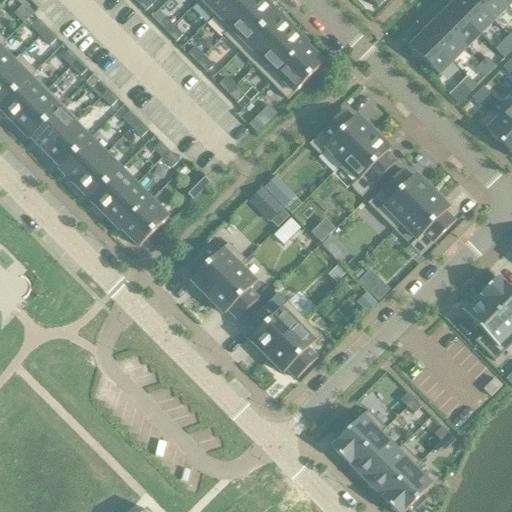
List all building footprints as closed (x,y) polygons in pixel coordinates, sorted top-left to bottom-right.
[(139,0),(136,3),(145,13),(152,6),(146,0),(139,0)] [(200,0),(197,4),(212,19),(231,0),(200,0)] [(261,1),(260,0),(231,0),(212,19),(227,34),(223,37),(224,38),(261,1)] [(367,0),(377,9),(386,0),(367,0)] [(470,0),(458,0),(451,7),(480,37),(494,23),(470,0)] [(497,0),(470,0),(494,23),(507,10),(497,0)] [(511,0),(497,0),(507,10),(511,4),(511,0)] [(277,16),(261,1),(224,38),(239,53),(277,16)] [(451,7),(437,21),(466,50),(480,37),(451,7)] [(292,31),(277,16),(239,53),(254,68),(292,31)] [(167,34),(174,27),(164,18),(157,25),(167,34)] [(437,21),(424,34),(453,64),(466,50),(437,21)] [(47,31),(38,22),(31,29),(40,38),(47,31)] [(167,34),(176,43),(183,37),(174,27),(167,34)] [(50,47),(57,40),(47,31),(40,38),(50,47)] [(307,47),(292,31),(254,68),(270,84),(307,47)] [(424,34),(409,49),(439,78),(453,64),(424,34)] [(511,41),(509,38),(503,44),(511,52),(511,41)] [(0,49),(6,43),(5,42),(0,47),(0,77),(20,57),(13,64),(0,50),(0,49)] [(270,84),(287,102),(323,66),(307,49),(308,47),(307,47),(270,84)] [(197,65),(204,58),(195,48),(188,55),(197,65)] [(78,62),(69,52),(62,59),(71,69),(78,62)] [(0,107),(35,73),(20,57),(0,77),(0,107)] [(197,65),(206,74),(213,67),(204,58),(197,65)] [(481,65),(490,74),(496,68),(487,60),(481,65)] [(87,71),(78,62),(71,69),(80,78),(87,71)] [(511,77),(511,67),(508,64),(503,69),(511,78),(511,77)] [(484,79),(490,74),(481,65),(476,71),(484,79)] [(35,73),(0,107),(0,111),(13,125),(47,91),(33,77),(36,74),(35,73)] [(228,95),(235,89),(225,79),(218,86),(228,95)] [(462,84),(471,93),(477,87),(468,79),(462,84)] [(108,92),(99,83),(92,90),(101,99),(108,92)] [(228,95),(237,105),(244,98),(235,89),(228,95)] [(486,103),(492,97),(483,89),(478,94),(486,103)] [(63,107),(47,91),(13,125),(29,141),(63,107)] [(118,102),(108,92),(101,99),(111,109),(118,102)] [(486,103),(478,94),(472,100),(481,108),(486,103)] [(511,106),(501,117),(511,128),(511,106)] [(78,122),(63,107),(29,141),(30,141),(31,140),(45,154),(78,122)] [(319,157),(326,150),(342,166),(376,132),(366,123),(364,125),(356,118),(352,122),(343,113),(309,146),(319,157)] [(139,123),(129,114),(122,121),(132,130),(139,123)] [(511,128),(501,117),(487,132),(511,157),(511,128)] [(255,119),(248,126),(257,136),(264,129),(255,119)] [(79,123),(78,122),(45,154),(60,169),(59,171),(90,141),(75,126),(79,123)] [(148,132),(139,123),(132,130),(141,139),(148,132)] [(376,132),(342,166),(357,182),(351,188),(361,199),(395,165),(386,156),(390,152),(383,144),(385,142),(376,132)] [(105,156),(90,141),(59,171),(74,186),(105,156)] [(169,153),(160,144),(153,151),(162,160),(169,153)] [(178,163),(169,153),(162,160),(171,170),(178,163)] [(120,171),(105,156),(74,186),(89,202),(120,171)] [(135,187),(120,171),(89,202),(105,217),(135,187)] [(402,172),(368,205),(394,232),(434,191),(425,182),(422,184),(415,177),(411,181),(402,172)] [(200,175),(183,192),(192,201),(209,184),(200,175)] [(264,189),(263,190),(273,200),(274,199),(284,189),(274,179),(264,189)] [(120,232),(151,202),(135,187),(105,217),(120,232)] [(263,190),(249,204),(259,214),(273,200),(263,190)] [(434,191),(394,232),(395,232),(401,226),(416,241),(410,247),(420,258),(454,224),(444,215),(449,211),(441,204),(444,201),(434,191)] [(139,249),(168,220),(151,202),(120,232),(121,233),(122,232),(139,249)] [(325,220),(311,234),(321,245),(335,231),(325,220)] [(331,238),(321,247),(328,253),(337,244),(331,238)] [(195,278),(191,282),(198,289),(195,292),(205,302),(245,262),(229,245),(214,258),(205,249),(186,269),(195,278)] [(245,262),(205,302),(215,312),(217,309),(224,316),(229,312),(238,321),(257,302),(248,292),(256,285),(240,269),(246,262),(245,262)] [(337,267),(329,276),(337,284),(345,275),(337,267)] [(511,293),(498,279),(480,297),(511,328),(511,293)] [(264,308),(244,328),(254,337),(249,341),(257,349),(254,351),(264,361),(304,321),(315,310),(299,293),(287,304),(278,294),(264,308)] [(366,294),(356,304),(368,315),(377,306),(366,294)] [(480,297),(481,299),(465,315),(464,314),(463,314),(483,335),(475,343),(495,363),(511,345),(511,328),(480,297)] [(304,321),(264,361),(273,371),(276,368),(283,375),(287,371),(297,380),(316,361),(307,351),(321,338),(304,321)] [(483,391),(491,398),(502,387),(494,380),(483,391)] [(400,402),(414,416),(421,408),(408,394),(400,402)] [(386,430),(368,412),(354,427),(350,423),(340,434),(343,437),(331,449),(348,467),(386,430)] [(442,428),(434,436),(447,450),(455,442),(442,428)] [(402,446),(397,451),(381,435),(386,430),(348,467),(349,467),(350,466),(366,483),(403,447),(402,446)] [(420,464),(403,447),(366,483),(383,499),(382,500),(382,501),(420,464)] [(420,464),(382,501),(393,511),(406,511),(412,506),(415,510),(426,499),(422,496),(432,486),(415,469),(420,464)]
